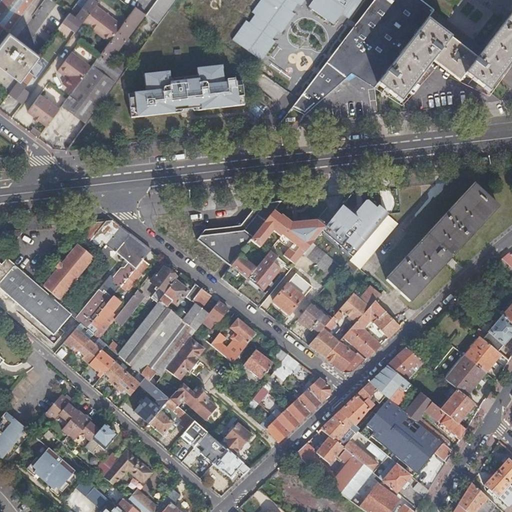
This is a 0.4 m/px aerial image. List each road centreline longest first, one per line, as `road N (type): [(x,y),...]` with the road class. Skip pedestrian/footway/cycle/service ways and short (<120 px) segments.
road 1 (primary): [(511,137),(117,182)]
road 2 (residential): [(345,388),(133,229),(117,182)]
road 3 (residential): [(224,508),(0,315)]
road 4 (residential): [(511,239),(345,388)]
road 5 (residential): [(345,388),(224,508)]
